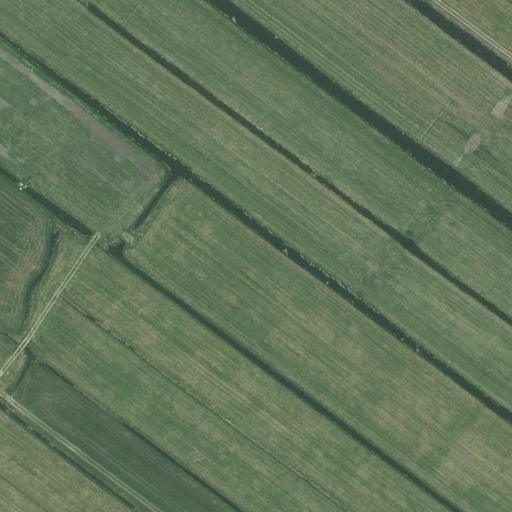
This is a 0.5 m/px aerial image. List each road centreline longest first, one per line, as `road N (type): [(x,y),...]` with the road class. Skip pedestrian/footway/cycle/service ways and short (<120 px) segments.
road 1 (track): [(0,393),(159,511)]
road 2 (track): [(105,234),(0,382)]
